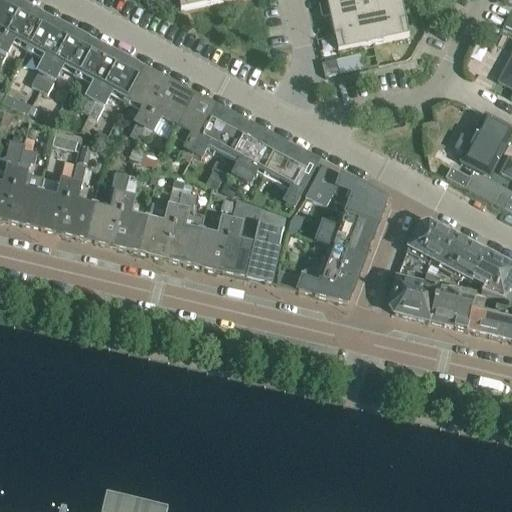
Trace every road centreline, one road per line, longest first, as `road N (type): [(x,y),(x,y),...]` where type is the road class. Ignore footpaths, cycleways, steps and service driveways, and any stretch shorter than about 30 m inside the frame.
road 1 (residential): [(0,256),(350,339)]
road 2 (residential): [(62,0),(281,116)]
road 3 (residential): [(350,339),(511,377)]
road 4 (residential): [(406,184),(350,339)]
road 5 (residential): [(304,129),(414,104),(443,81)]
road 6 (residential): [(281,116),(307,66),(293,0)]
road 7 (residential): [(406,184),(511,241)]
